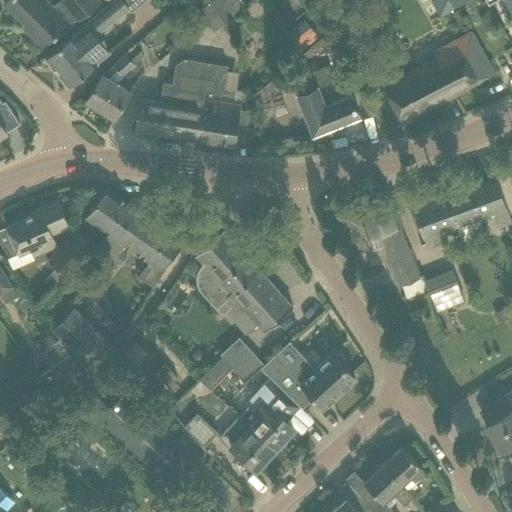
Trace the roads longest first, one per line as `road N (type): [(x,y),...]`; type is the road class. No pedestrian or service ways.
road 1 (residential): [(403,384),(277,177)]
road 2 (secondary): [(511,126),(407,155),(277,177)]
road 3 (secondary): [(277,177),(70,162)]
road 4 (residential): [(284,511),(403,384)]
road 5 (residential): [(481,511),(403,384)]
